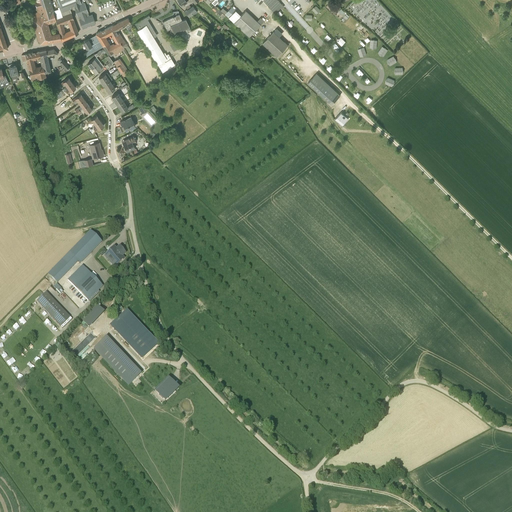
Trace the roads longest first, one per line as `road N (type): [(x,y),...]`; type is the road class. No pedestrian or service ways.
road 1 (unclassified): [(511,431),(414,380),(393,390),(307,478),(294,470),(164,334),(142,272),(129,192),(111,153),(111,116),(58,44)]
road 2 (track): [(309,511),(307,478),(385,493),(418,511)]
